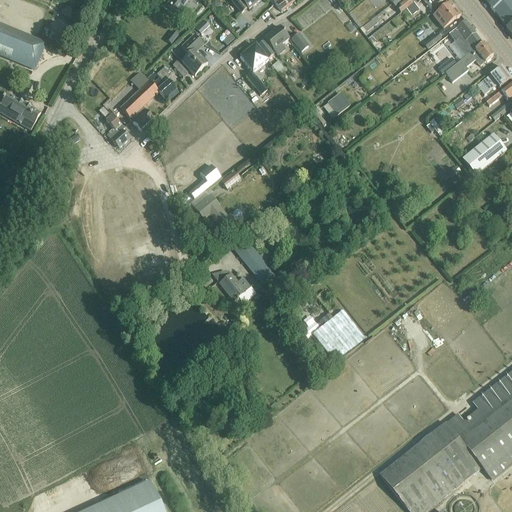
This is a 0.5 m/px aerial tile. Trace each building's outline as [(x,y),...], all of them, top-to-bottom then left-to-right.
[(173,0),(168,7),(178,15),(189,0),(173,0)] [(235,0),(232,3),(242,15),(248,10),(249,11),(262,0),(235,0)] [(295,3),(292,0),(280,0),(278,2),(276,1),(273,3),(282,14),(295,3)] [(398,0),(392,5),(395,9),(406,0),(398,0)] [(397,10),(401,15),(413,5),(409,0),(397,10)] [(445,1),(443,0),(421,0),(431,12),(445,1)] [(511,0),(481,0),(506,30),(511,25),(511,2),(511,0)] [(450,4),(433,17),(443,31),(461,17),(450,4)] [(413,5),(401,15),(406,11),(412,18),(420,11),(415,5),(413,6),(413,5)] [(391,6),(367,26),(371,31),(395,10),(391,6)] [(482,45),(475,36),(475,35),(466,23),(456,30),(449,37),(465,58),(482,45)] [(0,55),(35,70),(46,44),(0,25),(0,55)] [(282,47),(289,41),(279,28),(264,40),(278,57),(285,51),(282,47)] [(173,44),(180,37),(176,33),(169,40),(173,44)] [(292,40),(302,53),(309,48),(300,35),(292,40)] [(442,40),(437,35),(423,46),(427,51),(442,40)] [(181,64),(195,78),(207,66),(196,54),(203,47),(194,37),(181,49),(189,57),(181,64)] [(264,44),(258,49),(265,58),(265,57),(268,61),(274,56),(264,44)] [(465,58),(466,59),(445,75),(452,84),(468,72),(466,69),(475,62),(480,68),(493,58),(483,45),(482,46),(482,45),(465,58)] [(256,47),(240,59),(251,74),(252,74),(253,74),(268,62),(265,58),(258,49),(257,49),(256,47)] [(188,74),(178,62),(172,67),(183,78),(188,74)] [(272,68),(279,76),(284,71),(278,63),(272,68)] [(477,87),(485,97),(497,88),(499,90),(511,81),(502,68),(477,87)] [(132,70),(118,84),(123,89),(138,76),(132,70)] [(152,87),(159,94),(165,100),(176,89),(165,78),(168,76),(162,70),(156,76),(160,79),(152,87)] [(246,78),(257,92),(262,98),(267,94),(253,74),(252,74),(251,74),(246,78)] [(120,111),(130,121),(143,109),(159,94),(152,87),(149,84),(120,111)] [(511,98),(511,84),(487,104),(490,108),(504,97),(507,102),(511,98)] [(0,96),(0,115),(31,133),(41,115),(6,96),(4,99),(0,96)] [(340,96),(328,105),(329,105),(337,116),(349,107),(340,96)] [(461,100),(451,107),(455,113),(465,105),(461,100)] [(511,108),(511,106),(509,103),(488,120),(492,124),(511,108)] [(130,121),(129,121),(139,132),(153,120),(143,109),(130,121)] [(110,118),(103,110),(99,113),(106,121),(110,118)] [(444,137),(445,138),(455,130),(454,129),(451,131),(440,116),(429,124),(430,125),(430,126),(435,132),(441,140),(444,137)] [(112,117),(106,122),(113,130),(109,134),(110,136),(108,138),(112,142),(119,149),(129,140),(122,133),(125,131),(112,117)] [(432,135),(435,132),(430,126),(426,128),(432,135)] [(493,136),(462,162),(475,178),(506,153),(493,136)] [(204,182),(189,195),(194,201),(220,180),(211,167),(200,176),(204,182)] [(235,174),(222,185),(227,192),(241,181),(235,174)] [(118,177),(88,189),(93,200),(100,197),(100,196),(115,190),(113,185),(120,183),(118,177)] [(211,197),(195,210),(204,221),(210,217),(226,236),(236,228),(235,226),(238,224),(237,223),(242,219),(242,217),(239,212),(237,212),(232,216),(231,215),(228,218),(211,197)] [(79,226),(81,234),(97,231),(90,199),(83,200),(88,224),(79,226)] [(270,272),(275,269),(265,256),(260,260),(245,241),(234,251),(263,288),(275,278),(270,272)] [(109,277),(119,275),(116,258),(105,260),(109,277)] [(212,276),(220,285),(234,303),(251,290),(243,280),(238,285),(231,276),(230,277),(227,273),(212,276)] [(342,311),(311,336),(335,365),(366,341),(342,311)] [(419,343),(428,338),(426,334),(417,338),(419,343)] [(511,374),(473,405),(477,410),(463,422),(459,417),(381,478),(407,511),(425,511),(481,468),(490,479),(511,462),(511,374)] [(89,511),(162,511),(150,484),(89,511)]
